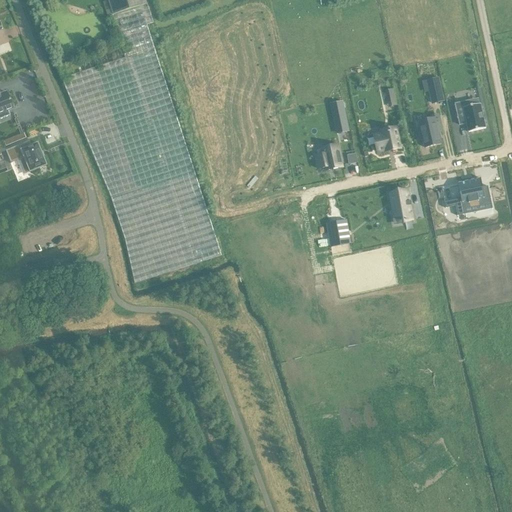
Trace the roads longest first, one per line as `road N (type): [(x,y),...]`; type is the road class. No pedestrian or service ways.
road 1 (unclassified): [(105,259),(85,175),(15,0)]
road 2 (residential): [(330,189),(511,151)]
road 3 (residential): [(511,146),(481,0)]
